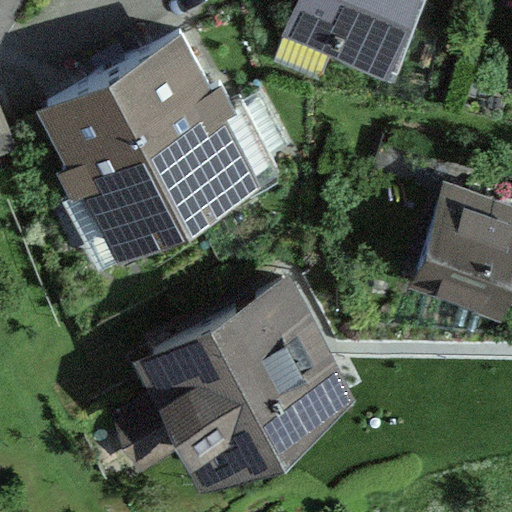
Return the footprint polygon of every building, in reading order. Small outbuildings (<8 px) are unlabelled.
[(317,69),(327,44),(382,65),(406,0),(287,0),(278,24),(281,25),(271,52),(317,69)] [(253,160),(218,96),(231,89),(215,60),(204,66),(173,9),(30,86),(61,143),(50,149),(65,177),(75,172),(110,236),(253,160)] [(0,167),(2,166),(0,160),(0,146),(14,141),(0,105),(0,167)] [(492,302),(511,239),(511,193),(437,170),(403,273),(492,302)] [(131,335),(155,379),(102,408),(132,463),(184,434),(198,459),(351,374),(283,251),(131,335)]
